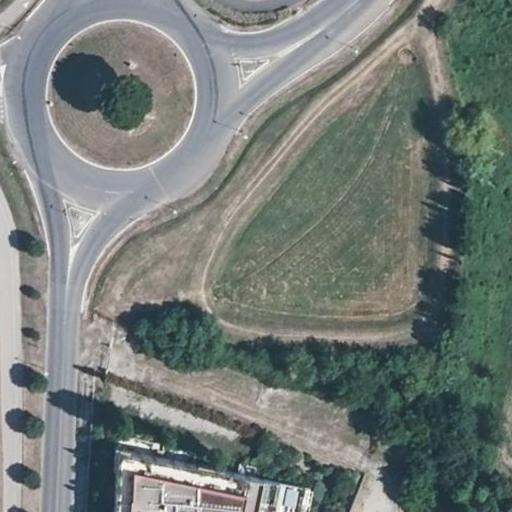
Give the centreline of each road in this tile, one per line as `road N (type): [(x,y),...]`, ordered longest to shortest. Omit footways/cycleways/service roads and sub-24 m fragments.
road 1 (tertiary): [(68,268),(54,511)]
road 2 (tertiary): [(59,18),(28,59),(22,85),(23,111),(45,158)]
road 3 (unclassified): [(213,122),(301,53),(312,35)]
